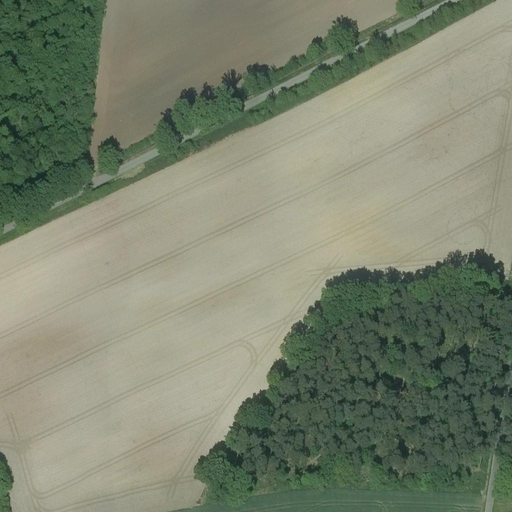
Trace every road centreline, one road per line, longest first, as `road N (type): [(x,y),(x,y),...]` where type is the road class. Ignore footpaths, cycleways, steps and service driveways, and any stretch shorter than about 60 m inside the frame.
road 1 (residential): [(0,230),(456,0)]
road 2 (residential): [(511,372),(489,511)]
